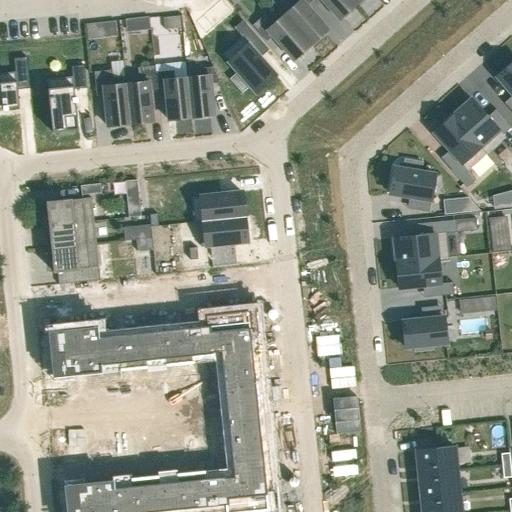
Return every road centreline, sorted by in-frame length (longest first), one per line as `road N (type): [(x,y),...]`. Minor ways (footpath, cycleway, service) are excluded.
road 1 (residential): [(511,11),(346,155),(372,402)]
road 2 (residential): [(274,141),(312,511)]
road 3 (residential): [(2,171),(274,141)]
road 4 (residential): [(29,435),(2,171)]
road 5 (residential): [(274,141),(286,115),(415,0)]
road 6 (residential): [(511,386),(372,402)]
road 7 (residential): [(0,9),(121,0)]
